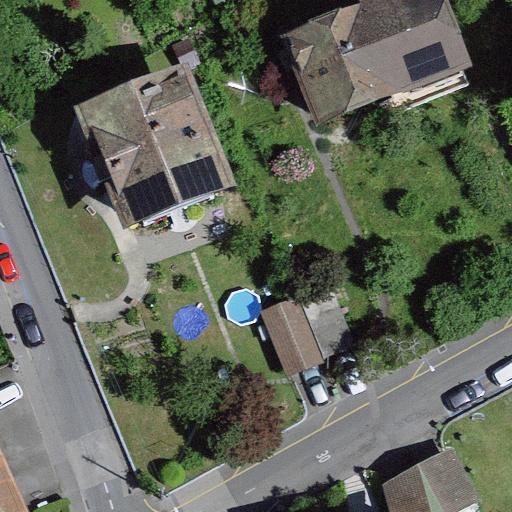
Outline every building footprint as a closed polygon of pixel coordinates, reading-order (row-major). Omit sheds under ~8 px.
[(382,0),(288,37),(326,134),(484,72),(455,0),(382,0)] [(132,238),(246,193),(198,70),(84,115),(132,238)] [(302,300),(264,317),(292,378),(330,361),(302,300)] [(30,511),(0,442),(0,511),(30,511)] [(475,511),(487,506),(460,453),(389,489),(400,511),(475,511)]
